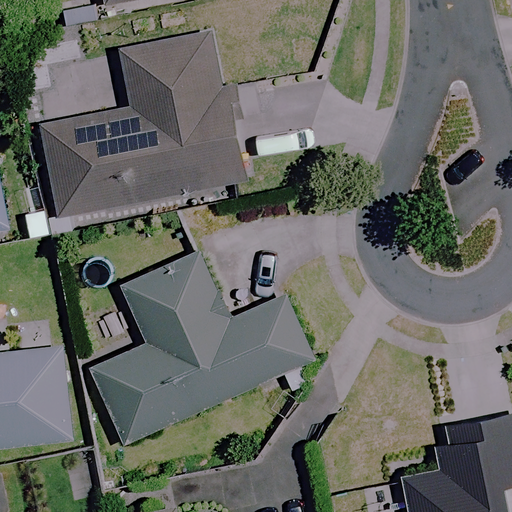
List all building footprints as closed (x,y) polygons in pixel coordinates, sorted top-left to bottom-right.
[(134,103),(43,121),(63,216),(254,178),(242,117),(248,116),(242,80),(227,84),(216,25),(123,44),(134,103)] [(0,228),(13,226),(0,162),(0,228)] [(150,338),(93,364),(128,444),(321,357),(292,290),(238,314),(225,287),(222,288),(205,246),(124,282),(150,338)] [(0,350),(0,446),(78,438),(68,343),(0,350)] [(511,480),(511,407),(448,420),(451,438),(437,441),(441,464),(404,472),(411,510),(403,511),(511,511),(511,498),(509,481),(511,480)] [(183,511),(182,502),(134,511),(233,511),(233,508),(212,511),(183,511)]
